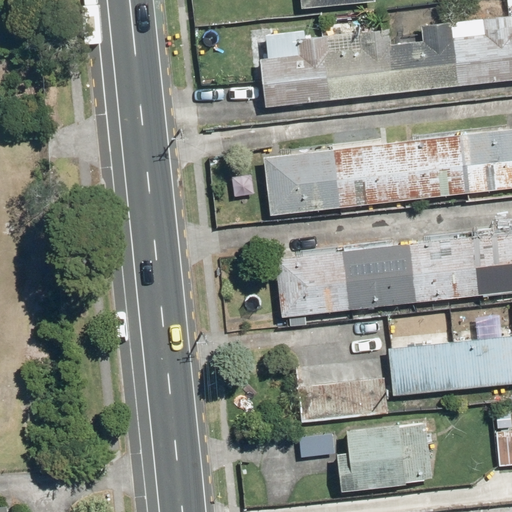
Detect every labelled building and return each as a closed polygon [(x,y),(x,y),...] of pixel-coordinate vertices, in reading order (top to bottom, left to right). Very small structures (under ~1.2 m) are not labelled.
[(255,59),(260,107),(511,78),(511,30),(511,31),(510,14),(417,24),(419,41),(388,44),(386,28),(356,32),(357,48),(325,51),(324,35),(293,38),(295,54),(255,59)] [(511,127),(260,155),(266,213),(511,186),(511,127)] [(511,230),(271,257),(278,316),(511,289),(511,230)] [(511,334),(385,347),(390,394),(511,382),(511,334)] [(295,386),(298,422),(385,413),(382,377),(295,386)] [(395,423),(341,429),(344,450),(331,452),(335,491),(402,483),(402,481),(429,478),(423,423),(396,426),(395,423)] [(511,429),(494,430),(495,464),(511,463),(511,429)]
